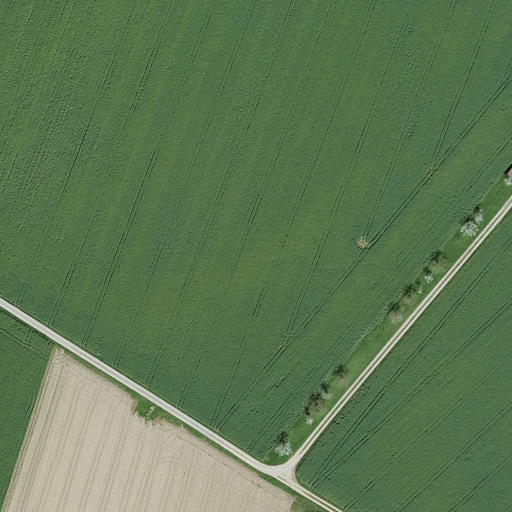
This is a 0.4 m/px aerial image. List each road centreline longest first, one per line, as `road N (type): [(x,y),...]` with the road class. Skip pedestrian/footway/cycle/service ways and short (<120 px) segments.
road 1 (track): [(337,511),(0,301)]
road 2 (track): [(511,201),(280,476)]
